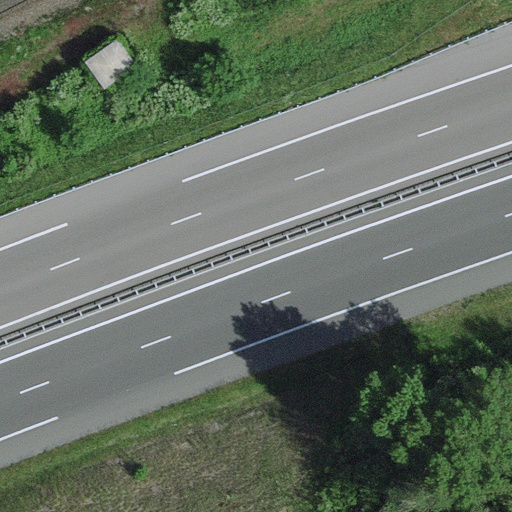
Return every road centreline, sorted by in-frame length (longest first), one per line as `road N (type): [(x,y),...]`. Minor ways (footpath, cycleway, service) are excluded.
road 1 (motorway): [(511,100),(0,286)]
road 2 (motorway): [(0,406),(511,221)]
road 3 (track): [(0,95),(148,0)]
